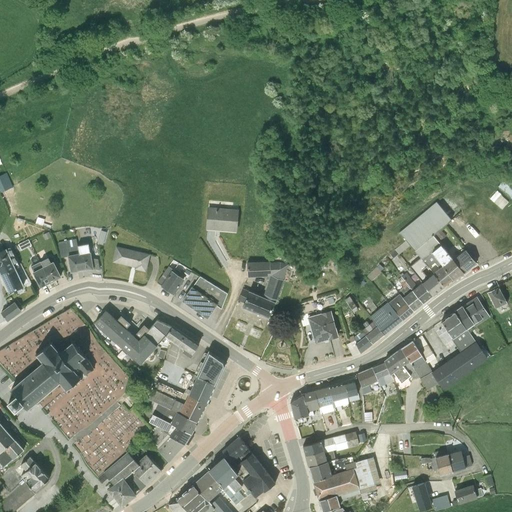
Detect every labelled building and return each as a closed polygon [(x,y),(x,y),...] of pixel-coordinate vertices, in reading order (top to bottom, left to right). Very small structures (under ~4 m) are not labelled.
[(452,240),(445,233),(455,224),(446,214),(399,252),(405,260),(406,261),(390,274),(394,279),(410,267),(411,268),(413,270),(415,272),(429,289),(436,284),(443,287),(454,280),(448,273),(434,256),(452,240)] [(237,226),(207,224),(205,253),(234,255),(237,226)] [(62,279),(85,275),(84,266),(72,269),(71,262),(52,265),(56,280),(62,279)] [(146,276),(112,267),(107,283),(131,289),(130,291),(142,294),(146,276)] [(454,280),(465,293),(478,284),(466,270),(454,280)] [(0,295),(9,292),(12,290),(2,271),(0,271),(0,295)] [(62,279),(65,297),(88,292),(85,275),(62,279)] [(423,304),(434,317),(445,308),(434,294),(429,299),(423,292),(427,288),(420,280),(409,288),(423,304)] [(443,287),(454,301),(465,293),(454,280),(443,287)] [(242,325),(240,330),(266,340),(273,324),(274,321),(275,321),(287,285),(279,283),(269,283),(268,283),(245,284),(245,299),(268,298),(261,318),(247,312),(246,313),(240,311),(236,322),(242,325)] [(37,290),(45,306),(56,301),(47,285),(37,290)] [(434,294),(445,308),(454,301),(443,287),(434,294)] [(45,306),(37,290),(25,296),(34,312),(45,306)] [(9,292),(0,295),(0,312),(3,317),(18,310),(9,292)] [(157,307),(171,317),(182,302),(169,292),(157,307)] [(413,312),(423,326),(434,317),(423,304),(418,307),(407,294),(401,298),(404,301),(413,312)] [(197,298),(179,323),(191,331),(210,306),(197,298)] [(400,315),(414,333),(423,326),(413,312),(404,301),(400,304),(404,309),(398,314),(400,315)] [(223,314),(210,306),(191,331),(205,341),(223,314)] [(489,314),(497,329),(509,323),(501,308),(489,314)] [(388,325),(403,342),(414,333),(400,315),(388,325)] [(491,337),(479,318),(457,333),(469,352),(491,337)] [(387,324),(378,331),(392,351),(403,342),(388,325),(387,324)] [(0,331),(0,345),(0,346),(14,335),(8,326),(0,331)] [(377,348),(384,357),(392,351),(378,331),(369,338),(373,343),(377,348)] [(306,339),(313,366),(338,359),(330,332),(306,339)] [(100,333),(90,346),(137,388),(168,349),(152,343),(144,352),(139,348),(132,357),(137,360),(135,363),(121,351),(125,347),(117,338),(112,343),(100,333)] [(469,352),(457,333),(443,343),(455,361),(469,352)] [(361,354),(372,366),(384,357),(377,348),(373,343),(361,353),(361,354)] [(455,361),(443,343),(434,349),(446,367),(455,361)] [(172,366),(178,356),(169,349),(162,359),(172,366)] [(353,360),(360,376),(372,366),(361,354),(353,360)] [(180,372),(187,362),(178,356),(172,366),(180,372)] [(360,376),(353,360),(353,358),(348,360),(350,365),(345,367),(351,380),(360,376)] [(421,359),(413,364),(428,385),(436,380),(421,359)] [(180,372),(178,375),(187,381),(196,368),(187,362),(180,372)] [(413,364),(402,372),(410,385),(410,386),(422,379),(413,364)] [(439,405),(446,413),(488,383),(474,364),(430,393),(439,405)] [(29,380),(36,388),(10,409),(3,415),(8,421),(1,427),(9,436),(16,430),(20,436),(31,427),(53,409),(59,416),(75,403),(72,398),(75,396),(79,401),(89,392),(67,366),(53,378),(44,367),(29,380)] [(402,372),(384,384),(389,397),(391,399),(393,397),(403,389),(410,385),(402,372)] [(194,401),(212,410),(221,390),(221,385),(205,377),(194,401)] [(430,393),(422,379),(410,386),(428,414),(439,405),(430,393)] [(384,386),(372,391),(377,402),(383,400),(386,408),(394,405),(391,399),(389,397),(384,386)] [(372,391),(356,397),(361,412),(362,419),(373,415),(372,412),(370,413),(368,409),(378,405),(377,402),(372,391)] [(212,410),(194,401),(185,419),(203,428),(212,410)] [(354,405),(344,407),(348,422),(349,427),(359,424),(354,405)] [(344,407),(328,412),(332,426),(348,422),(344,407)] [(328,412),(314,416),(318,432),(320,440),(335,436),(332,426),(328,412)] [(179,427),(149,413),(143,424),(149,427),(173,438),(179,427)] [(314,416),(301,419),(307,436),(318,432),(314,416)] [(203,428),(185,419),(176,437),(194,446),(203,428)] [(289,427),(293,443),(307,439),(307,436),(301,419),(289,427)] [(173,438),(149,427),(145,436),(167,448),(173,438)] [(188,458),(194,446),(176,437),(170,449),(172,451),(188,458)] [(172,451),(149,438),(145,447),(167,458),(172,451)] [(180,469),(188,458),(172,451),(166,461),(180,469)] [(0,472),(9,465),(0,455),(0,472)] [(355,456),(320,467),(323,476),(337,475),(357,470),(355,456)] [(401,480),(413,480),(412,459),(400,460),(401,480)] [(153,476),(165,488),(180,469),(166,461),(153,476)] [(237,463),(219,478),(229,488),(245,473),(237,463)] [(0,490),(18,475),(9,465),(0,472),(0,490)] [(302,471),(305,481),(323,476),(320,467),(302,471)] [(98,498),(108,509),(110,511),(120,504),(129,496),(136,491),(133,487),(123,476),(98,498)] [(305,481),(308,493),(327,486),(323,476),(305,481)] [(462,476),(448,479),(453,499),(467,494),(464,483),(462,476)] [(132,500),(142,511),(157,496),(142,479),(133,487),(136,491),(129,496),(132,500)] [(269,511),(272,510),(249,479),(237,488),(248,500),(239,507),(243,511),(269,511)] [(436,483),(441,502),(453,499),(448,479),(436,483)] [(222,482),(206,497),(219,511),(222,511),(236,500),(229,489),(222,482)] [(471,482),(464,483),(467,494),(474,492),(471,482)] [(20,498),(29,489),(23,483),(14,491),(20,498)] [(371,484),(350,490),(351,496),(356,511),(366,511),(378,508),(371,484)] [(308,493),(313,508),(332,502),(327,486),(308,493)] [(36,511),(44,506),(29,489),(20,498),(15,502),(20,508),(23,511),(36,511)] [(313,508),(314,511),(356,511),(351,496),(332,502),(313,508)] [(219,511),(206,497),(197,504),(204,511),(219,511)] [(406,497),(393,499),(394,506),(407,505),(406,497)] [(140,511),(142,511),(132,500),(127,504),(134,511),(140,511)] [(493,501),(485,502),(488,511),(492,511),(495,511),(493,501)]
